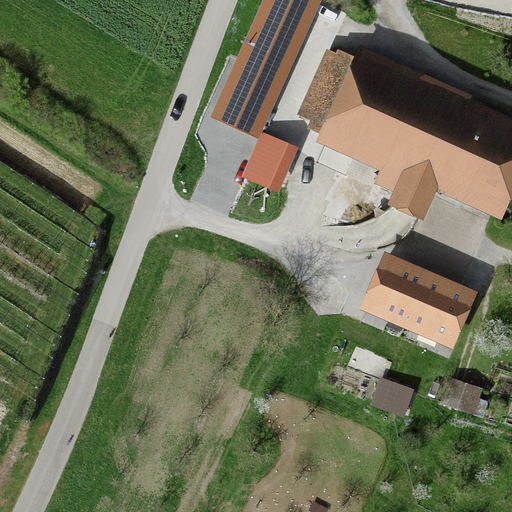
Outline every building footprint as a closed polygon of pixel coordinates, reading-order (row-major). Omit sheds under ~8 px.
[(314,0),(270,0),(219,114),(255,131),(314,0)] [(465,113),(361,66),(333,128),(412,164),(395,202),(420,214),(437,175),(497,202),(508,178),(511,177),(511,124),(469,105),(465,113)] [(297,146),(262,131),(243,176),(278,191),(297,146)] [(467,297),(384,261),(367,302),(450,337),(467,297)] [(481,388),(451,379),(443,403),(473,413),(481,388)] [(412,390),(388,382),(379,407),(404,415),(412,390)]
